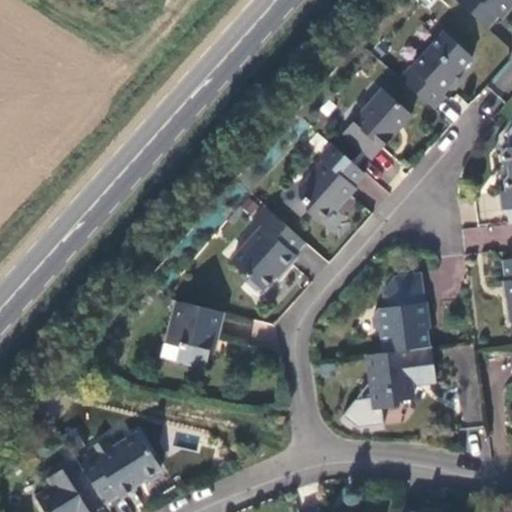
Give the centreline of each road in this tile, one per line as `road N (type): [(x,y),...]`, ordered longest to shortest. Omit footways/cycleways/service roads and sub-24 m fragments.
road 1 (primary): [(0,309),(275,0)]
road 2 (residential): [(308,461),(294,334),(312,296),(405,197)]
road 3 (residential): [(511,483),(368,459),(308,461)]
road 4 (residential): [(308,461),(172,511)]
